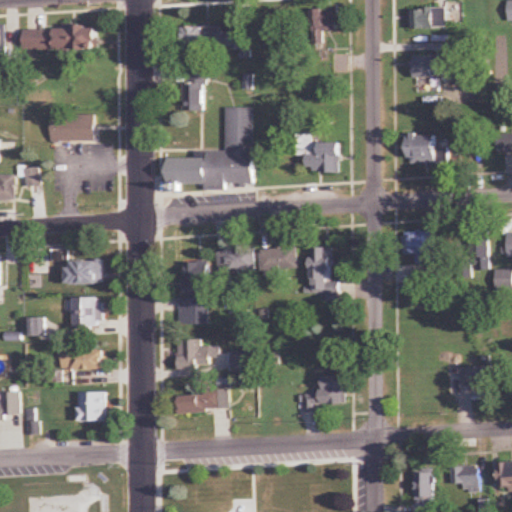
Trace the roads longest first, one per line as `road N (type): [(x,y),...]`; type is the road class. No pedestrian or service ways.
road 1 (residential): [(376,511),(374,0)]
road 2 (tertiary): [(142,511),(141,0)]
road 3 (residential): [(141,454),(511,427)]
road 4 (residential): [(141,219),(511,196)]
road 5 (residential): [(0,228),(141,219)]
road 6 (residential): [(0,462),(141,454)]
